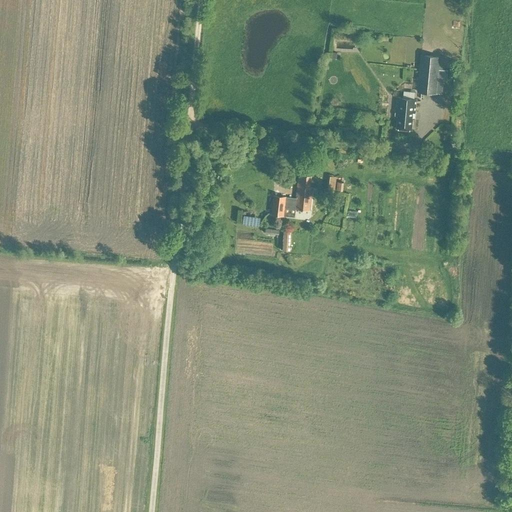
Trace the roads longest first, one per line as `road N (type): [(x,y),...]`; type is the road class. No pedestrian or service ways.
road 1 (track): [(151,511),(190,126)]
road 2 (track): [(190,126),(371,147)]
road 3 (track): [(190,126),(201,0)]
